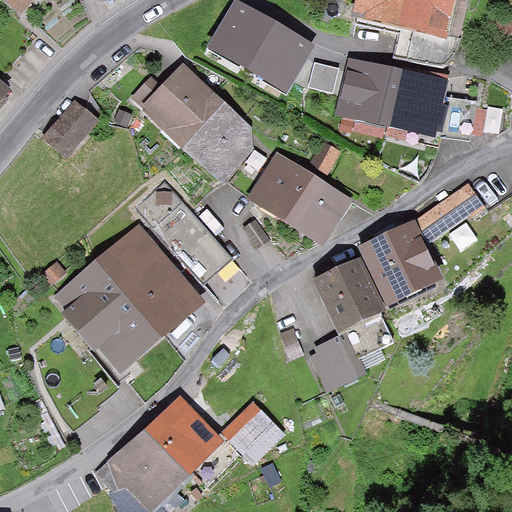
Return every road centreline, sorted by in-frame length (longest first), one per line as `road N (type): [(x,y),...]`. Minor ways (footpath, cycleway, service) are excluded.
road 1 (residential): [(0,504),(130,428),(257,292),(511,143)]
road 2 (tertiary): [(164,0),(82,58),(0,150)]
